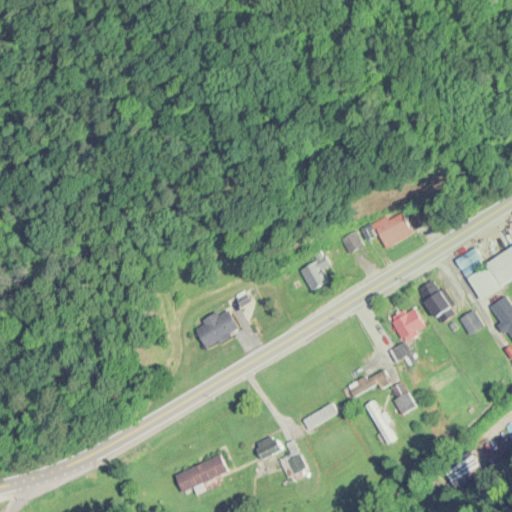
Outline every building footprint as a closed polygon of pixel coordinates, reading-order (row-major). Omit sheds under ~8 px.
[(411,218),(419,231),(429,226),(421,212),(411,218)] [(415,236),(404,215),(376,229),(387,250),(415,236)] [(486,262),(475,247),(456,261),(468,276),(486,262)] [(511,282),(511,251),(469,277),(482,300),(511,282)] [(325,271),(332,268),(327,258),(302,269),(312,292),(331,284),(325,271)] [(442,325),(457,315),(436,281),(421,291),(442,325)] [(511,336),(511,302),(508,297),(492,307),(511,336)] [(196,325),(208,349),(242,333),(230,308),(196,325)] [(393,323),(408,343),(429,328),(414,308),(393,323)] [(397,363),(408,357),(402,346),(391,352),(397,363)] [(350,387),(355,398),(379,387),(381,390),(392,385),(385,370),(350,387)] [(404,415),(416,409),(403,384),(391,390),(404,415)] [(368,406),(388,445),(395,442),(374,403),(368,406)] [(304,421),(311,432),(339,414),(332,404),(304,421)] [(270,473),(284,466),(291,480),(303,474),(295,459),(301,456),(295,444),(283,450),(277,437),(257,447),(270,473)] [(230,474),(223,456),(177,476),(184,493),(230,474)]
